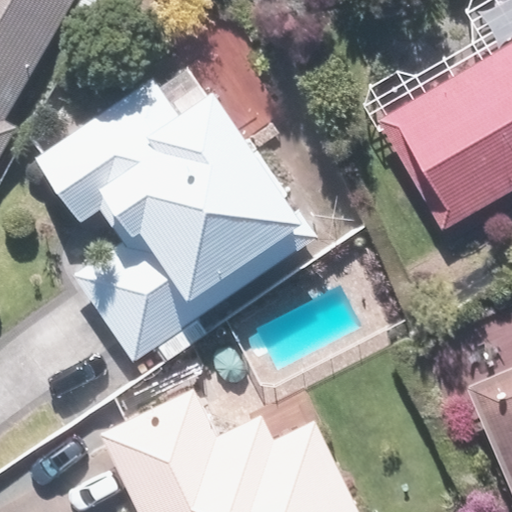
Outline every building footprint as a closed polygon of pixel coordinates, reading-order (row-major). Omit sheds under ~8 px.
[(5,117),(70,0),(0,0),(0,162),(21,125),(5,117)] [(498,49),(376,114),(438,231),(511,191),(511,0),(490,0),(476,8),(498,49)] [(305,213),(210,79),(180,100),(157,67),(27,159),(71,220),(101,198),(127,235),(80,268),(139,352),(154,342),(170,365),(213,334),(198,312),(212,301),(202,286),(305,213)] [(511,354),(466,373),(511,485),(511,354)] [(201,377),(101,424),(141,511),(358,511),(314,417),(272,436),(259,407),(222,424),(201,377)]
